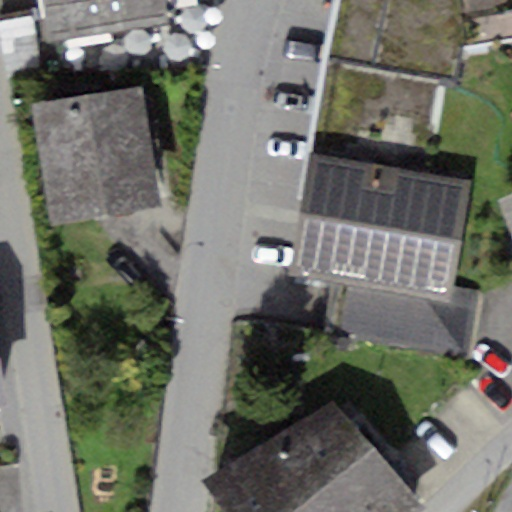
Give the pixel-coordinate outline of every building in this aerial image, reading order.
[(113,33),(107,0),(41,0),(49,43),(113,33)] [(107,0),(113,33),(173,23),(168,0),(107,0)] [(336,0),(311,160),(429,175),(445,80),(464,62),(456,0),(336,0)] [(511,0),(456,0),(464,62),(511,52),(511,0)] [(147,100),(38,114),(52,223),(161,209),(147,100)] [(429,175),(311,160),(295,281),(355,289),(349,335),(469,351),(473,315),(456,313),(474,181),(429,175)] [(511,213),(491,222),(511,274),(511,213)] [(334,395),(203,487),(221,511),(413,511),(416,510),(334,395)]
